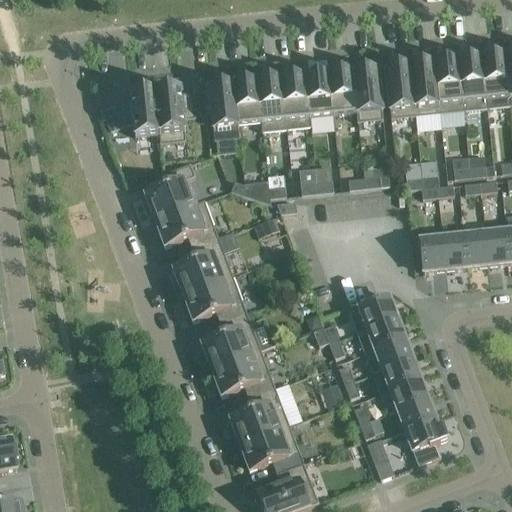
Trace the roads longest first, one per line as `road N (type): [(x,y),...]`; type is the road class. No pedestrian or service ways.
road 1 (residential): [(225,511),(61,54),(85,41),(491,0)]
road 2 (residential): [(0,184),(34,401)]
road 3 (residential): [(503,473),(455,339),(465,321),(511,313)]
